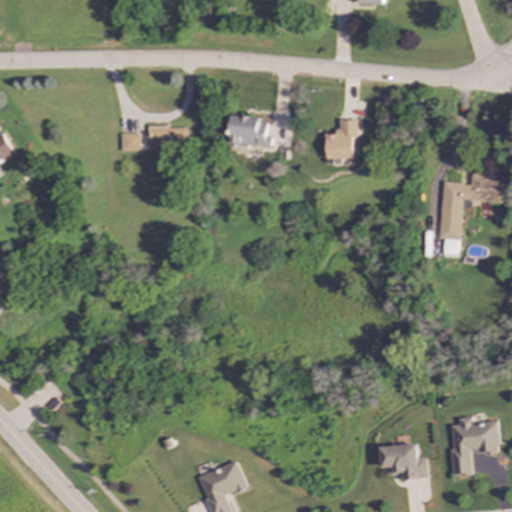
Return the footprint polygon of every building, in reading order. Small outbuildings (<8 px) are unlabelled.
[(272,147),(273,136),(268,136),(269,124),(261,123),(261,117),(231,116),(230,145),(272,147)] [(355,159),(355,137),(359,137),(358,120),(339,120),(339,134),(327,135),(328,159),(355,159)] [(150,150),(189,149),(188,127),(150,127),(150,150)] [(0,165),(17,155),(4,131),(0,133),(0,165)] [(141,152),(141,134),(121,134),(122,152),(141,152)] [(444,182),(440,239),(445,240),(444,255),(459,256),(462,209),(472,210),(473,202),(503,203),(505,182),(489,181),(490,175),(472,174),(472,184),(444,182)] [(454,476),(474,475),(472,454),(500,452),(498,422),(474,424),(473,417),(460,418),(461,425),(453,426),(455,449),(452,450),(454,476)] [(382,447),(383,469),(389,468),(390,475),(403,474),(404,480),(429,479),(428,458),(419,458),(419,445),(382,447)] [(232,511),(226,497),(248,488),(237,462),(199,477),(212,511),(232,511)]
